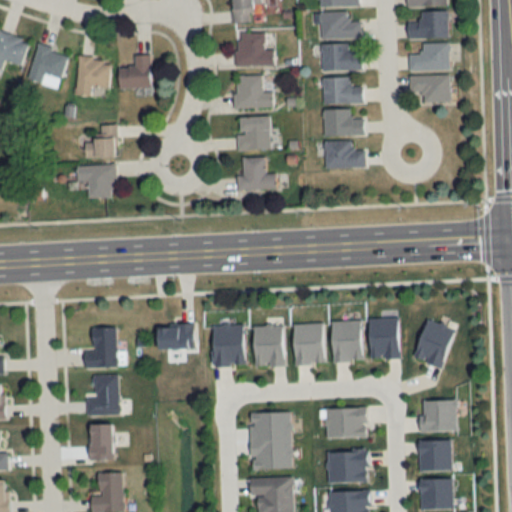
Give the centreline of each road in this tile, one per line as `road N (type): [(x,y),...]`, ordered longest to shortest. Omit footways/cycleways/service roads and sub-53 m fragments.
road 1 (tertiary): [(50,263),(509,239)]
road 2 (residential): [(34,0),(175,24),(188,58),(180,166)]
road 3 (residential): [(59,511),(50,263)]
road 4 (tertiary): [(502,0),(509,239)]
road 5 (residential): [(381,0),(384,104),(412,159)]
road 6 (residential): [(380,390),(237,394),(227,404)]
road 7 (residential): [(396,511),(393,431),(380,390)]
